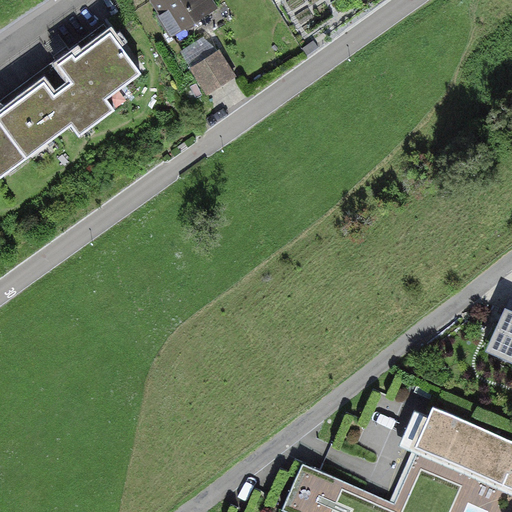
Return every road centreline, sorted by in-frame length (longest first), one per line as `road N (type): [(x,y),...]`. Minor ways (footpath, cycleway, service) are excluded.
road 1 (residential): [(0,295),(416,0)]
road 2 (residential): [(195,511),(511,263)]
